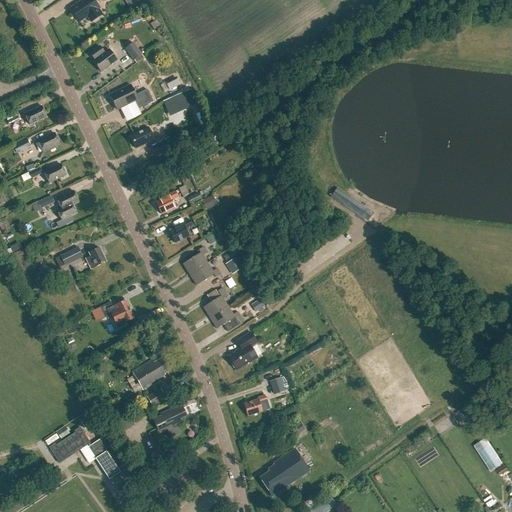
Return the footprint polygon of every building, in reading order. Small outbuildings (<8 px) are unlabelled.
[(82,0),(70,9),(79,22),(87,16),(91,22),(102,15),(98,9),(99,8),(93,0),(82,0)] [(161,27),(156,20),(149,24),(154,31),(161,27)] [(125,49),(133,60),(141,55),(133,44),(125,49)] [(93,61),(101,72),(117,61),(109,50),(104,53),(99,47),(90,54),(94,60),(93,61)] [(110,96),(117,110),(135,101),(138,109),(153,102),(147,90),(135,96),(130,85),(110,96)] [(41,106),(25,114),(30,125),(47,117),(41,106)] [(6,118),(10,125),(20,120),(17,113),(6,118)] [(121,127),(107,134),(117,154),(130,147),(121,127)] [(130,136),(136,149),(149,143),(153,150),(166,144),(162,137),(154,140),(148,127),(130,136)] [(38,141),(43,152),(60,144),(54,133),(38,141)] [(27,140),(13,146),(17,154),(31,147),(27,140)] [(66,175),(60,164),(44,172),(49,183),(66,175)] [(40,168),(29,173),(31,179),(42,174),(40,168)] [(73,186),(82,182),(79,177),(71,182),(73,186)] [(188,195),(183,186),(178,188),(182,197),(188,195)] [(331,197),(343,205),(349,197),(345,194),(336,188),(331,197)] [(57,211),(62,220),(76,213),(72,205),(79,202),(73,191),(56,199),(61,209),(57,211)] [(175,191),(168,195),(169,196),(155,203),(161,215),(175,208),(171,200),(178,197),(175,191)] [(203,196),(199,191),(194,195),(194,194),(186,200),(190,206),(198,200),(203,196)] [(202,201),(207,211),(217,205),(212,196),(202,201)] [(343,206),(367,223),(373,214),(349,197),(343,206)] [(47,198),(38,202),(41,208),(50,204),(47,198)] [(192,226),(189,220),(182,224),(183,225),(169,232),(175,243),(189,237),(185,229),(192,226)] [(9,247),(12,252),(21,248),(18,242),(9,247)] [(60,256),(65,266),(84,257),(79,247),(60,256)] [(183,264),(190,275),(207,264),(202,256),(207,253),(203,247),(198,250),(200,253),(183,264)] [(86,260),(91,269),(106,262),(99,248),(89,253),(91,258),(86,260)] [(236,257),(226,264),(233,275),(243,268),(236,257)] [(190,275),(196,286),(214,275),(216,278),(221,275),(217,269),(212,272),(207,264),(190,275)] [(40,265),(37,273),(47,277),(50,269),(40,265)] [(231,278),(225,281),(230,289),(236,285),(231,278)] [(203,307),(210,318),(228,307),(223,299),(227,296),(222,288),(216,292),(219,297),(203,307)] [(251,305),(256,312),(259,309),(261,312),(263,310),(262,308),(264,306),(260,299),(251,305)] [(113,307),(111,302),(100,307),(105,317),(111,313),(118,327),(126,323),(125,322),(133,318),(125,301),(113,307)] [(98,304),(88,309),(92,318),(102,314),(98,304)] [(217,329),(223,325),(228,332),(244,322),(237,312),(233,315),(228,307),(210,318),(217,329)] [(303,326),(307,336),(319,331),(315,321),(303,326)] [(69,328),(73,335),(82,329),(78,323),(69,328)] [(240,348),(238,349),(239,350),(228,357),(232,364),(231,365),(234,369),(235,368),(237,370),(249,362),(250,363),(257,358),(250,347),(257,343),(250,332),(236,341),(240,348)] [(161,375),(171,370),(163,358),(154,363),(152,361),(132,373),(143,390),(152,385),(151,383),(162,377),(161,375)] [(281,377),(269,380),(274,394),(285,391),(281,377)] [(146,397),(152,408),(166,399),(159,388),(146,397)] [(262,412),(260,404),(267,401),(265,395),(258,398),(258,399),(243,404),(247,416),(262,412)] [(159,433),(168,429),(171,436),(180,431),(176,425),(181,423),(179,420),(186,417),(182,408),(179,409),(178,406),(160,415),(161,416),(153,420),(159,433)] [(121,414),(118,408),(105,415),(109,421),(121,414)] [(458,416),(462,422),(468,417),(466,414),(464,415),(462,413),(458,416)] [(81,421),(86,429),(97,421),(92,414),(81,421)] [(434,423),(438,429),(450,422),(445,416),(434,423)] [(131,426),(127,419),(120,424),(124,431),(131,426)] [(305,430),(300,422),(293,426),(298,434),(305,430)] [(49,448),(60,464),(91,444),(80,428),(74,431),(75,433),(56,446),(55,444),(49,448)] [(118,470),(125,465),(106,436),(88,448),(109,480),(120,473),(118,470)] [(486,439),(474,447),(491,471),(503,464),(486,439)] [(139,461),(138,461),(144,470),(163,458),(158,449),(145,457),(145,455),(138,459),(139,461)] [(268,472),(259,478),(272,497),(310,471),(294,449),(273,463),(274,465),(267,470),(268,472)] [(506,467),(498,471),(500,476),(508,471),(506,467)] [(328,494),(316,502),(323,511),(335,503),(328,494)]
